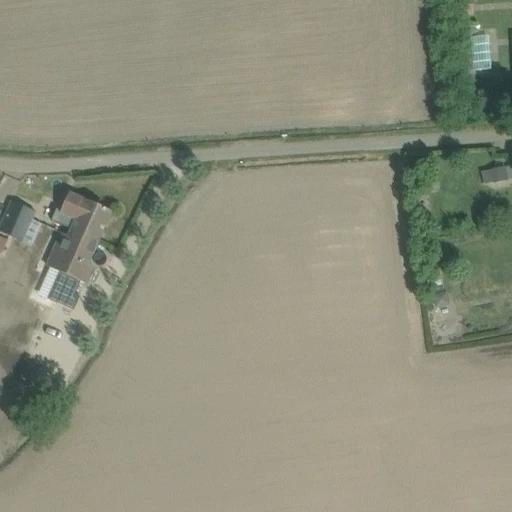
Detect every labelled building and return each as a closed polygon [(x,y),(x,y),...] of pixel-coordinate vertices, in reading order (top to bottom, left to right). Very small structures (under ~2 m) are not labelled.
[(458,0),(459,18),(472,18),(471,0),(458,0)] [(477,40),(477,76),(498,76),(498,39),(477,40)] [(504,169),(490,172),(492,184),(506,181),(504,169)] [(69,194),(60,214),(75,221),(71,230),(99,242),(112,213),(69,194)] [(0,230),(0,232),(23,242),(36,212),(12,203),(4,221),(0,230)] [(71,295),(77,281),(86,285),(93,268),(88,265),(99,242),(71,230),(62,251),(56,248),(48,267),(60,273),(54,287),(71,295)] [(10,240),(0,235),(0,251),(3,253),(10,240)]
